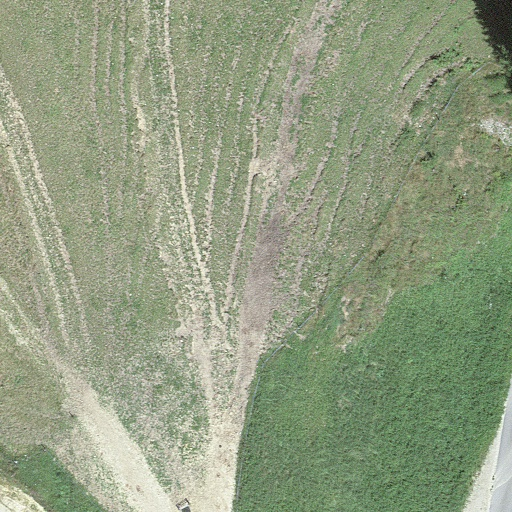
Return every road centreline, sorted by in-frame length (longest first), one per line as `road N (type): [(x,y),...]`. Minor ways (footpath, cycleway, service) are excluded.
road 1 (track): [(251,511),(169,167),(155,0)]
road 2 (track): [(150,511),(105,434),(0,68)]
road 3 (track): [(105,434),(0,306)]
